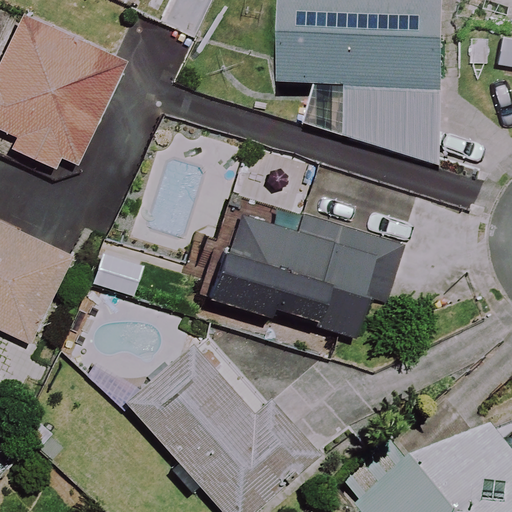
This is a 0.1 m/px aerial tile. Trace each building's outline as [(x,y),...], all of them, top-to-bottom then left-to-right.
[(354,0),(355,3),(306,0),(284,0),(278,87),(313,90),(309,143),(433,152),(443,0),(354,0)] [(0,133),(16,141),(12,150),(53,169),(58,159),(74,167),(120,65),(17,18),(0,56),(0,133)] [(399,247),(237,199),(208,298),(268,316),(270,309),(353,333),(364,296),(383,302),(399,247)] [(68,259),(0,225),(0,330),(25,344),(68,259)] [(249,415),(189,347),(126,404),(221,511),(250,511),(314,455),(266,401),(249,415)] [(511,511),(511,428),(494,440),(458,396),(399,443),(417,465),(359,511),(511,511)]
